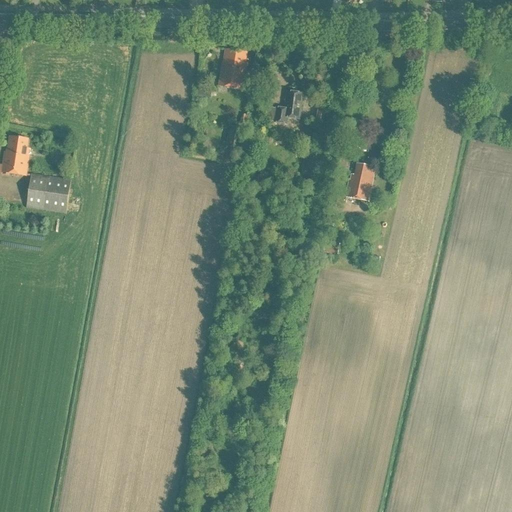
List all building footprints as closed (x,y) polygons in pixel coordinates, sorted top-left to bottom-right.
[(223,62),(219,87),(244,91),(248,64),(246,64),(247,54),(241,53),(225,50),(224,62),(223,62)] [(277,109),(275,123),(287,125),(288,119),(300,120),(303,94),(287,92),(285,110),(277,109)] [(250,116),(242,115),(240,125),(248,126),(250,116)] [(241,151),(245,130),(230,127),(226,148),(241,151)] [(30,150),(27,149),(28,140),(11,138),(9,149),(7,149),(7,153),(5,153),(3,166),(0,165),(0,173),(26,177),(29,159),(30,150)] [(304,158),(302,176),(315,177),(315,175),(316,175),(318,163),(316,163),(317,160),(304,158)] [(349,180),(346,198),(369,203),(375,172),(370,171),(371,167),(357,165),(355,176),(352,175),(351,181),(349,180)] [(32,175),(27,209),(27,210),(34,210),(66,215),(71,181),(32,175)] [(340,244),(326,241),(324,253),(338,256),(340,244)]
